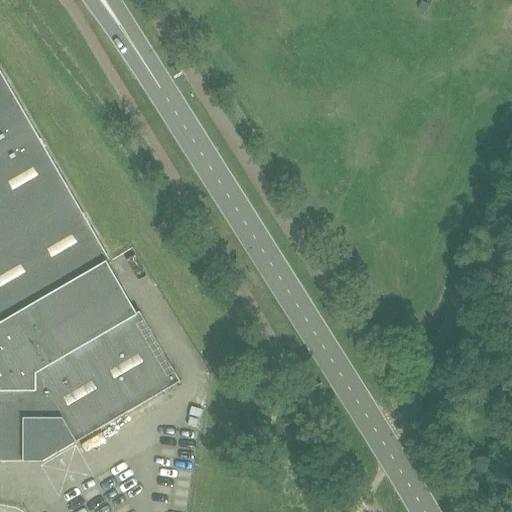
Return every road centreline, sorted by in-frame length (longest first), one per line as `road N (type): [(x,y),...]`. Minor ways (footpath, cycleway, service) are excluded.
road 1 (primary): [(392,457),(168,97)]
road 2 (unclassified): [(409,417),(511,166)]
road 3 (primary): [(91,0),(142,74),(168,97)]
